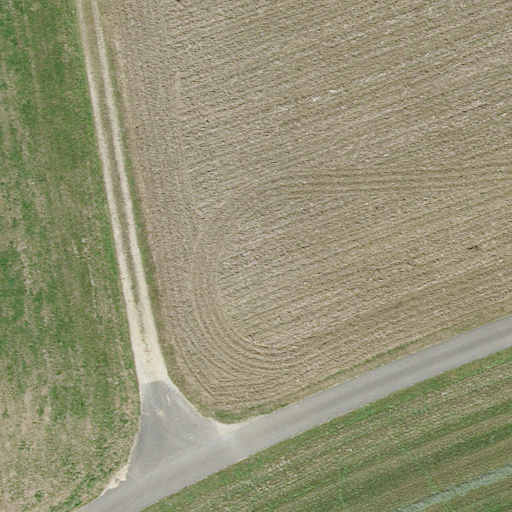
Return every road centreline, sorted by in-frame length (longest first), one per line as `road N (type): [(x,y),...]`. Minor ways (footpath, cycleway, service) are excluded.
road 1 (track): [(169,466),(85,0)]
road 2 (unclassified): [(511,335),(169,466),(97,511)]
